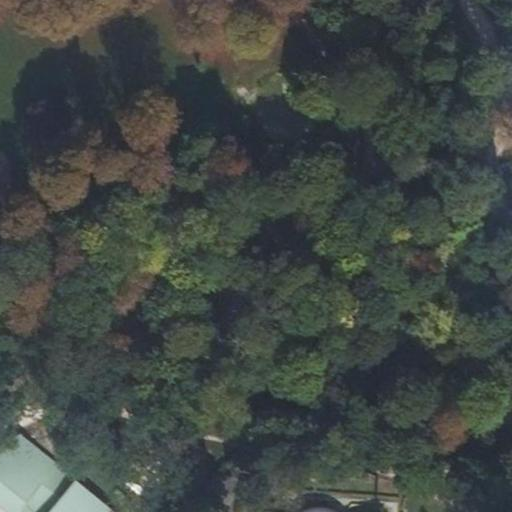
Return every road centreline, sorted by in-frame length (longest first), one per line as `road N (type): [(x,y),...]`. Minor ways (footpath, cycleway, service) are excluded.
road 1 (track): [(0,429),(134,353),(183,343),(363,408),(481,422),(511,415)]
road 2 (track): [(183,343),(113,320),(49,280),(34,248),(49,214),(199,107),(217,0)]
